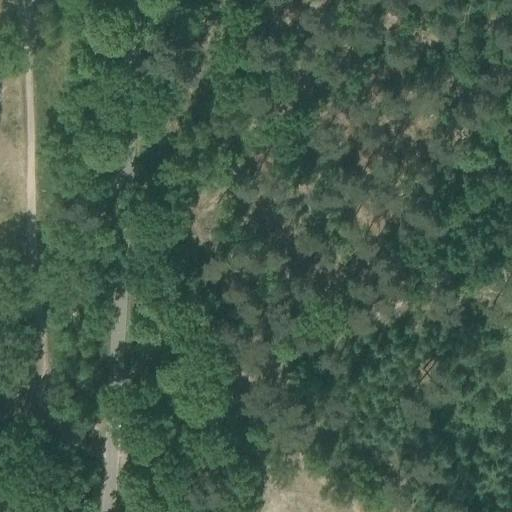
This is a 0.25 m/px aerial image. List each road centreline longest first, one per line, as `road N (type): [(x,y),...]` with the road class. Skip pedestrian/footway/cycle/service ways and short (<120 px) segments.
road 1 (track): [(18,0),(48,418)]
road 2 (track): [(206,511),(130,448),(91,443),(48,418)]
